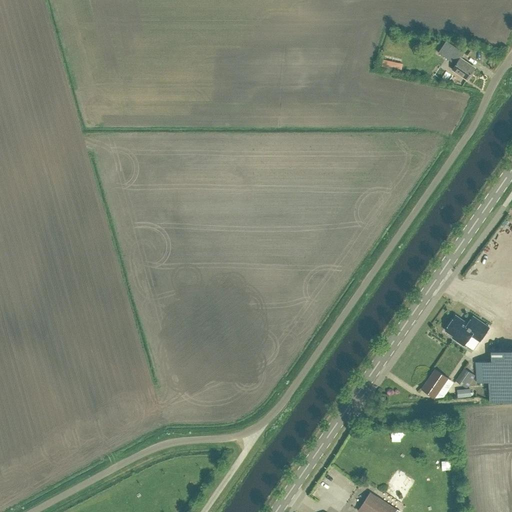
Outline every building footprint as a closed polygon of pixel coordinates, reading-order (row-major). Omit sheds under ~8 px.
[(461,58),(464,53),(447,41),(438,53),(456,64),(452,70),(467,80),(475,68),(461,58)] [(402,69),(402,62),(382,60),(382,67),(402,69)] [(454,336),(466,344),(473,334),(482,340),(491,326),(475,315),(470,322),(457,314),(447,329),(456,335),(454,336)] [(490,402),(511,400),(511,349),(491,351),(492,361),(476,362),(477,383),(489,382),(490,402)] [(466,388),(475,375),(464,367),(455,380),(466,388)] [(434,398),(448,378),(435,369),(422,389),(434,398)] [(458,397),(471,396),(470,388),(457,389),(458,397)] [(360,511),(395,511),(397,510),(370,492),(358,510),(360,511)]
